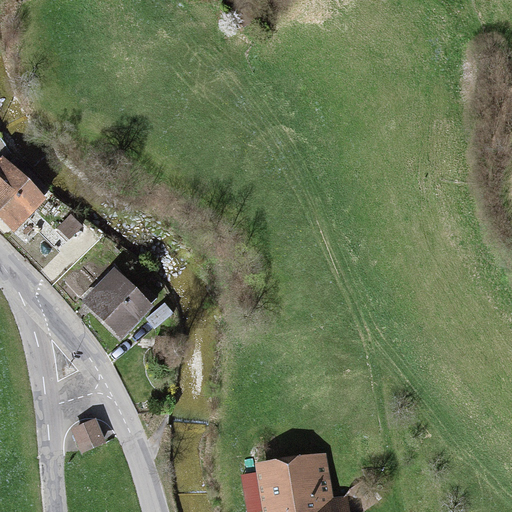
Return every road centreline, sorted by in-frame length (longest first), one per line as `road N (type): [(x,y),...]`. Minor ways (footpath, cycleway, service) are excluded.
road 1 (unclassified): [(155,511),(104,379),(67,330),(25,294)]
road 2 (unclassified): [(25,294),(42,370),(55,511)]
